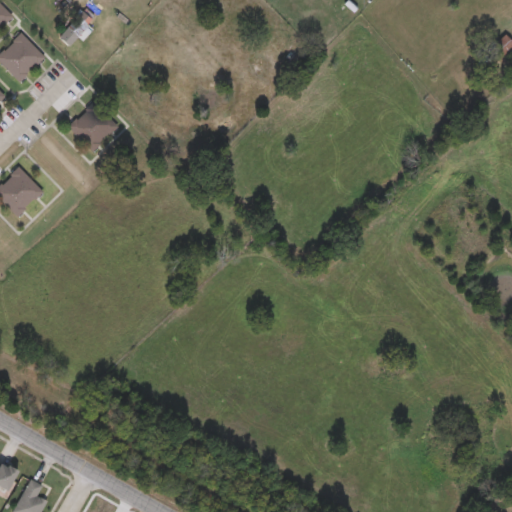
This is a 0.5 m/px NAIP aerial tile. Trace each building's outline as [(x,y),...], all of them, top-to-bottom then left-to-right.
[(0,4),(13,17),(0,29),(0,4)] [(89,27),(73,44),(62,35),(78,17),(89,27)] [(19,83),(0,64),(0,54),(20,34),(44,58),(19,83)] [(511,45),(485,72),(476,63),(504,36),(511,44),(511,45)] [(91,153),(66,129),(93,102),(118,127),(91,153)] [(43,193),(17,218),(0,201),(0,186),(18,168),(43,193)] [(6,492),(0,488),(0,463),(17,472),(6,492)] [(41,511),(13,511),(29,480),(43,487),(37,497),(47,502),(41,511)]
